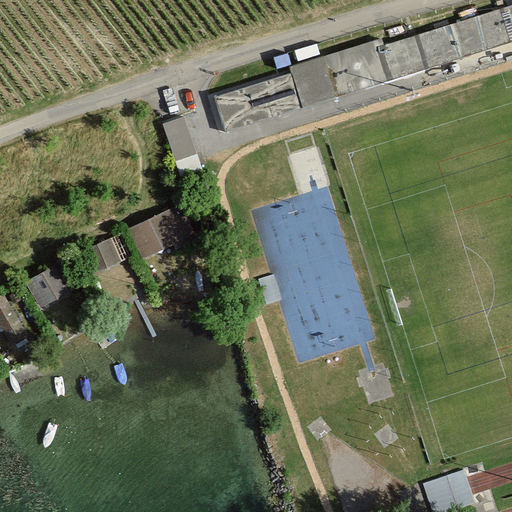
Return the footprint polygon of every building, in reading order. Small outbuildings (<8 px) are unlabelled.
[(294,78),(218,102),(229,136),(511,46),(511,12),(385,52),(383,44),(292,72),(294,78)] [(0,163),(0,269),(147,205),(147,106),(0,163)] [(178,171),(202,164),(189,114),(165,120),(178,171)] [(304,188),(331,183),(324,146),(297,151),(304,188)] [(178,213),(126,238),(141,267),(192,243),(178,213)] [(126,238),(90,254),(101,278),(137,261),(126,238)] [(64,267),(28,288),(43,315),(79,294),(64,267)] [(9,299),(0,303),(0,353),(2,356),(32,339),(9,299)] [(425,481),(435,511),(445,511),(479,501),(468,467),(425,481)]
